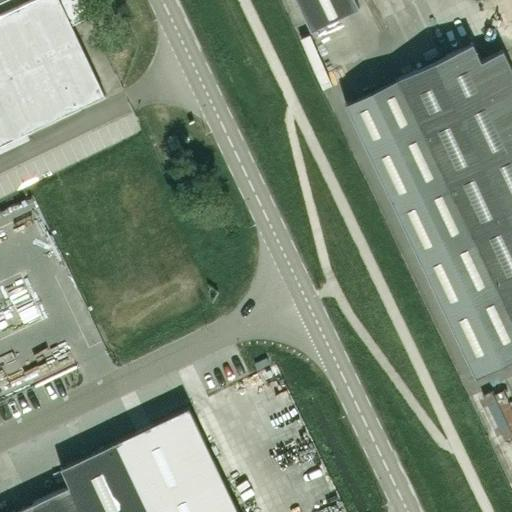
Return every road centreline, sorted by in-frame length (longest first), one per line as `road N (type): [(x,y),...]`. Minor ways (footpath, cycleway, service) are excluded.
road 1 (unclassified): [(0,441),(306,298)]
road 2 (tertiary): [(306,298),(163,0)]
road 3 (tertiary): [(408,511),(306,298)]
